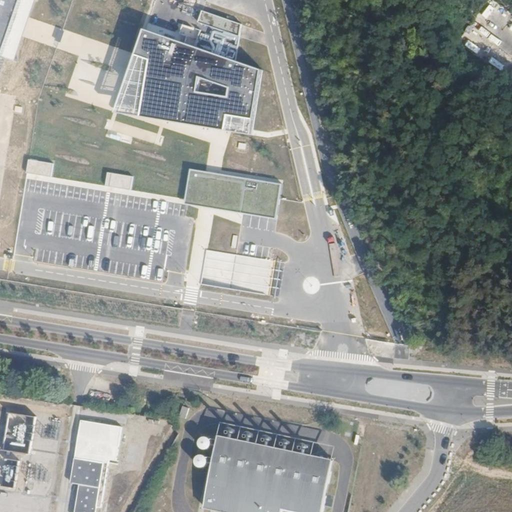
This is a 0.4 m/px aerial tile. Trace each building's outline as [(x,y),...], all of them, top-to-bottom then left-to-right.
[(265,69),(146,30),(117,110),(252,134),(265,69)] [(282,183),(190,170),(186,203),(276,218),(282,183)] [(189,410),(183,408),(180,419),(186,420),(189,410)] [(9,414),(3,451),(9,452),(6,469),(28,472),(36,418),(9,414)] [(121,426),(81,419),(76,460),(105,464),(108,465),(109,459),(116,460),(121,426)] [(222,424),(219,438),(333,462),(336,447),(222,424)] [(205,438),(203,439),(201,441),(200,443),(200,446),(201,448),(203,450),(205,451),(209,451),(211,449),(212,447),(212,444),(212,441),(210,440),(208,438),(205,438)] [(322,511),(333,462),(219,438),(205,508),(223,511),(282,511),(283,511),(287,511),(322,511)] [(209,461),(208,459),(206,457),(204,456),(200,456),(198,458),(197,460),(196,463),(197,466),(198,468),(200,469),(203,469),(204,469),(207,467),(208,466),(209,464),(209,461)] [(97,511),(105,464),(76,460),(72,484),(81,486),(76,511),(97,511)] [(25,500),(22,511),(47,511),(49,503),(25,500)]
